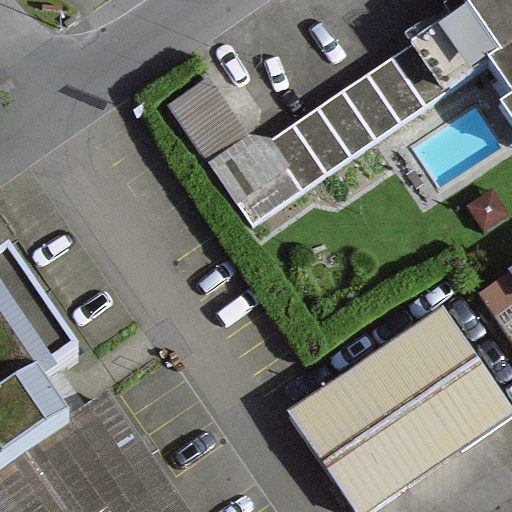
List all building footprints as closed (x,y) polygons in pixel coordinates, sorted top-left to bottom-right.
[(256,229),(511,55),(511,56),(511,114),(503,121),(511,133),(511,0),(466,0),(472,7),(281,141),(255,138),(214,80),(172,109),(256,229)] [(0,474),(93,410),(64,368),(84,354),(15,255),(0,265),(0,474)] [(511,337),(511,264),(510,265),(511,267),(511,273),(488,300),(511,337)] [(511,407),(511,401),(445,303),(290,407),(360,510),(511,407)] [(192,511),(110,398),(0,477),(0,511),(192,511)]
